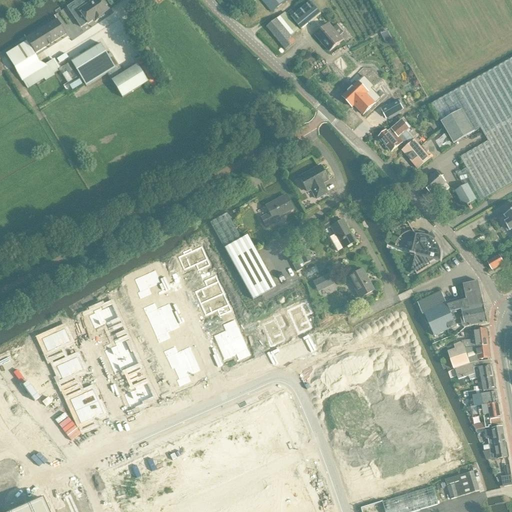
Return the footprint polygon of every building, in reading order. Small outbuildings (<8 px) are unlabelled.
[(73,16),(71,13),(81,27),(87,23),(88,24),(94,20),(95,22),(103,16),(102,14),(108,10),(100,0),(94,0),(90,3),(89,1),(78,9),(79,11),(73,16)] [(261,0),(272,13),(287,0),(261,0)] [(308,2),(290,16),(300,30),(319,15),(308,2)] [(291,37),(298,30),(285,13),(267,28),(286,51),(295,43),(291,37)] [(24,41),(26,43),(33,55),(66,35),(58,21),(57,20),(24,41)] [(334,29),(329,24),(316,36),(330,52),(343,40),(340,36),(344,33),(337,25),(334,29)] [(33,55),(26,43),(6,55),(18,74),(38,62),(33,55)] [(119,67),(116,69),(100,44),(71,62),(86,87),(107,74),(122,98),(147,82),(137,65),(123,74),(119,67)] [(481,129),(488,141),(460,157),(467,169),(457,174),(464,186),(455,191),(463,207),(475,201),(467,185),(469,184),(479,205),(511,185),(511,58),(443,97),(432,103),(445,125),(443,126),(453,144),(467,136),(481,129)] [(38,62),(18,74),(23,82),(42,70),(41,69),(42,69),(55,61),(54,59),(45,65),(39,62),(38,62)] [(42,70),(23,82),(27,89),(44,79),(45,81),(54,76),(53,74),(61,70),(55,61),(42,69),(41,69),(42,70)] [(365,77),(343,98),(352,108),(353,107),(354,106),(358,109),(364,115),(381,99),(372,90),(374,87),(365,77)] [(402,108),(398,100),(381,110),(386,118),(402,108)] [(402,120),(387,132),(387,131),(379,138),(391,153),(402,143),(406,148),(411,145),(403,136),(410,129),(402,120)] [(416,170),(429,159),(415,141),(411,145),(406,148),(402,152),(416,170)] [(328,181),(320,166),(299,178),(307,192),(311,190),(316,200),(327,193),(324,187),(323,188),(321,185),(328,181)] [(437,173),(423,185),(432,196),(441,188),(445,193),(450,188),(446,184),(446,183),(441,177),(443,176),(439,171),(437,173)] [(261,218),(265,226),(274,221),(274,220),(293,209),(286,196),(266,207),(270,214),(261,218)] [(511,208),(503,214),(508,222),(505,223),(510,232),(511,230),(511,208)] [(331,227),(335,235),(329,238),(337,252),(343,248),(343,249),(355,242),(355,241),(355,239),(353,235),(351,235),(343,221),(336,225),(332,218),(320,225),(324,231),(331,227)] [(428,237),(427,236),(428,236),(428,235),(426,234),(425,233),(423,233),(421,232),(419,232),(417,231),(415,231),(413,231),(411,232),(409,232),(407,233),(409,233),(410,232),(411,232),(413,232),(416,237),(411,254),(411,256),(415,257),(411,274),(415,271),(417,275),(431,266),(430,264),(434,261),(441,263),(441,261),(442,259),(442,257),(441,255),(441,253),(441,251),(440,249),(439,247),(438,245),(437,244),(435,242),(434,241),(433,240),(431,239),(430,238),(428,237)] [(275,288),(247,237),(224,249),(253,301),(275,288)] [(184,255),(178,257),(184,270),(196,265),(198,271),(210,266),(201,247),(191,252),(190,249),(183,253),(184,255)] [(488,263),(492,271),(503,264),(499,257),(488,263)] [(315,266),(303,273),(308,281),(315,277),(313,274),(318,272),(315,266)] [(155,270),(134,280),(139,292),(137,293),(140,299),(152,294),(149,289),(161,283),(155,270)] [(360,299),(374,291),(362,270),(348,278),(360,299)] [(329,274),(312,282),(318,293),(334,284),(329,274)] [(206,287),(195,292),(200,304),(223,294),(216,276),(204,281),(206,287)] [(460,300),(446,304),(455,325),(463,324),(461,315),(485,309),(485,306),(484,306),(483,302),(479,282),(465,285),(464,285),(465,291),(462,291),(463,299),(460,300)] [(421,302),(418,303),(423,315),(424,314),(434,337),(456,327),(455,325),(446,304),(441,292),(421,302)] [(223,294),(200,304),(205,316),(217,311),(220,316),(231,311),(223,294)] [(306,302),(288,310),(298,334),(311,328),(306,316),(311,314),(306,302)] [(155,303),(143,309),(151,326),(174,316),(169,304),(157,309),(155,303)] [(94,313),(88,316),(94,329),(106,324),(108,329),(120,324),(112,306),(102,310),(101,308),(93,311),(94,313)] [(485,309),(461,315),(463,324),(464,328),(488,323),(485,309)] [(274,319),(262,325),(271,346),(284,340),(279,328),(285,326),(280,314),(273,317),(274,319)] [(174,316),(151,326),(159,343),(170,338),(168,333),(180,328),(174,316)] [(225,331),(213,336),(219,348),(242,338),(234,320),(223,326),(225,331)] [(64,329),(41,340),(49,358),(61,353),(58,348),(70,342),(64,329)] [(477,330),(475,331),(478,360),(491,358),(487,329),(477,330)] [(469,341),(462,342),(470,365),(478,362),(479,362),(478,360),(475,331),(471,332),(472,340),(469,341)] [(116,346),(104,351),(109,363),(133,353),(133,352),(130,353),(126,342),(128,341),(125,335),(113,340),(116,346)] [(242,338),(219,348),(224,360),(236,355),(238,360),(250,355),(242,338)] [(455,350),(448,352),(455,370),(470,365),(462,342),(454,346),(455,350)] [(175,347),(164,352),(171,369),(195,359),(189,347),(178,352),(175,347)] [(133,353),(109,363),(115,375),(126,370),(129,375),(140,370),(133,353)] [(77,358),(56,367),(61,379),(59,380),(62,387),(74,381),(71,376),(83,371),(77,358)] [(195,359),(171,369),(171,370),(174,369),(178,380),(176,381),(179,387),(191,382),(188,376),(200,371),(195,359)] [(476,380),(481,379),(482,380),(494,378),(492,365),(491,365),(490,361),(479,362),(478,362),(455,370),(459,380),(469,377),(470,381),(476,380)] [(480,393),(496,390),(494,378),(482,380),(482,383),(478,384),(479,387),(474,388),(474,391),(464,393),(465,398),(479,396),(480,393)] [(135,390),(124,395),(129,408),(135,405),(136,408),(144,404),(143,402),(153,397),(144,379),(133,384),(135,390)] [(78,390),(67,395),(75,413),(98,402),(93,390),(81,395),(78,390)] [(471,408),(478,407),(498,403),(497,392),(482,395),(482,400),(470,402),(471,407),(471,408)] [(48,398),(42,402),(46,407),(52,402),(48,398)] [(98,402),(75,413),(83,430),(94,425),(92,419),(103,414),(98,402)] [(274,402),(255,411),(259,421),(278,413),(274,402)] [(498,403),(478,407),(479,415),(480,417),(484,416),(485,420),(490,419),(490,420),(491,425),(501,423),(501,419),(498,403)] [(478,407),(471,408),(472,411),(472,416),(479,415),(478,407)] [(278,413),(259,421),(264,432),(283,423),(278,413)] [(240,418),(230,422),(238,441),(248,436),(247,433),(244,428),(242,422),(240,418)] [(230,422),(220,426),(228,445),(238,441),(230,422)] [(283,423),(264,432),(269,442),(288,434),(283,423)] [(220,426),(210,431),(219,450),(228,445),(220,426)] [(485,428),(476,430),(477,434),(485,432),(485,434),(486,440),(488,439),(489,445),(505,442),(503,427),(492,429),(492,430),(485,431),(485,428)] [(210,431),(200,435),(209,454),(219,450),(210,431)] [(288,434),(269,442),(270,444),(272,451),(273,452),(292,444),(292,443),(291,441),(288,435),(288,434)] [(200,435),(190,440),(199,458),(209,454),(200,435)] [(190,440),(180,444),(189,463),(199,458),(190,440)] [(489,445),(483,446),(484,450),(489,450),(491,460),(497,459),(508,457),(505,443),(505,442),(489,445)] [(180,444),(171,448),(179,467),(189,463),(180,444)] [(292,444),(273,452),(278,463),(297,454),(292,444)] [(171,448),(161,453),(169,472),(179,467),(171,448)] [(161,453),(151,457),(159,476),(169,472),(161,453)] [(151,457),(141,462),(149,480),(159,476),(151,457)] [(295,465),(276,473),(280,483),(299,474),(295,465)] [(128,467),(107,477),(112,487),(133,478),(128,467)] [(445,481),(447,487),(451,500),(479,491),(473,472),(445,481)] [(299,474),(280,483),(284,493),(303,484),(299,474)] [(511,482),(511,476),(502,477),(503,487),(511,485),(511,482)] [(133,478),(112,487),(116,497),(137,488),(133,478)] [(303,484),(284,493),(289,503),(308,494),(303,484)] [(385,511),(414,511),(438,504),(433,487),(382,503),(385,511)] [(137,488),(116,497),(120,507),(139,498),(135,489),(137,488)] [(308,494),(289,503),(293,511),(294,511),(312,504),(308,494)] [(36,502),(13,511),(48,511),(43,499),(42,497),(35,500),(36,502)] [(139,498),(120,507),(122,511),(135,511),(144,508),(139,498)]
